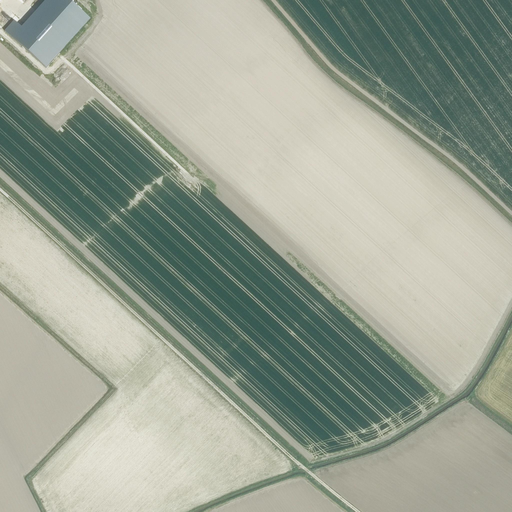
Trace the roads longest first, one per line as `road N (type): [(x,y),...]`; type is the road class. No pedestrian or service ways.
road 1 (track): [(0,189),(300,465)]
road 2 (track): [(0,33),(44,73),(62,57),(192,178)]
